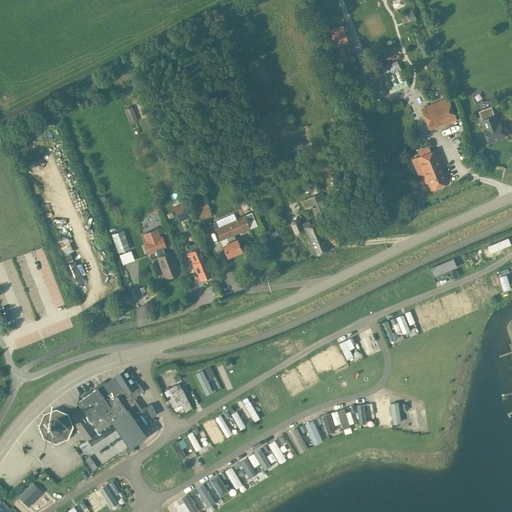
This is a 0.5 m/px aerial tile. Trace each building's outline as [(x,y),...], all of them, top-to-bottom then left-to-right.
[(321,0),(325,9),(332,7),(329,0),(321,0)] [(412,11),(406,13),(410,22),(416,19),(412,11)] [(330,30),(335,45),(347,41),(342,26),(330,30)] [(401,70),(388,75),(392,85),(404,80),(401,70)] [(456,120),(447,97),(421,108),(430,131),(456,120)] [(131,108),(125,110),(130,123),(136,121),(131,108)] [(281,110),(274,113),(282,134),(290,130),(281,110)] [(498,125),(492,110),(479,115),(481,120),(480,121),(484,130),(483,130),(487,142),(503,136),(499,124),(498,125)] [(303,148),(300,140),(281,147),(284,155),(303,148)] [(447,183),(434,150),(412,159),(418,176),(425,173),(431,189),(447,183)] [(238,181),(236,177),(235,175),(229,178),(230,179),(232,183),(238,181)] [(330,211),(322,192),(308,198),(315,217),(330,211)] [(354,198),(347,201),(350,209),(357,206),(354,198)] [(212,216),(207,201),(192,206),(197,221),(212,216)] [(188,218),(182,204),(174,207),(179,221),(188,218)] [(248,227),(243,216),(214,229),(219,241),(226,238),(228,243),(222,246),(227,257),(241,251),(236,240),(235,240),(232,235),(248,227)] [(300,219),(296,218),(291,220),(290,224),(295,234),(299,236),(303,234),(304,230),(315,256),(330,249),(316,221),(310,224),(308,221),(302,223),(300,219)] [(130,249),(123,230),(111,234),(118,253),(130,249)] [(277,230),(268,233),(271,239),(279,236),(277,230)] [(166,248),(162,237),(145,243),(149,254),(156,251),(158,256),(157,257),(164,279),(178,274),(170,252),(165,254),(163,249),(166,248)] [(507,237),(492,243),(494,249),(502,246),(503,248),(510,246),(507,237)] [(198,242),(188,245),(189,250),(200,247),(198,242)] [(489,264),(495,261),(488,243),(482,245),(489,264)] [(192,264),(200,281),(212,276),(200,248),(188,254),(192,264)] [(36,251),(38,258),(45,256),(43,249),(36,251)] [(132,250),(120,254),(123,264),(135,260),(132,250)] [(469,254),(462,256),(468,270),(474,268),(469,254)] [(430,267),(437,286),(460,277),(453,259),(430,267)] [(84,283),(75,261),(64,266),(72,288),(84,283)] [(511,288),(507,274),(499,276),(504,291),(511,289),(511,288)] [(477,297),(487,293),(485,288),(492,286),(489,278),(472,285),(477,297)] [(475,300),(473,294),(466,297),(464,289),(456,292),(462,309),(469,307),(467,303),(475,300)] [(448,295),(441,298),(447,315),(455,312),(448,295)] [(432,320),(434,325),(441,322),(434,301),(420,306),(426,322),(432,320)] [(411,325),(416,323),(419,330),(426,327),(419,307),(406,312),(411,325)] [(388,342),(396,339),(394,332),(401,329),(403,334),(410,331),(404,314),(381,323),(388,342)] [(363,357),(371,354),(365,335),(357,337),(363,357)] [(351,338),(340,342),(346,359),(354,356),(351,349),(355,347),(351,338)] [(275,362),(282,360),(276,343),(270,345),(275,362)] [(324,351),(331,364),(338,360),(331,347),(324,351)] [(318,375),(324,371),(316,356),(294,367),(304,386),(312,383),(310,379),(318,375)] [(338,361),(332,365),(336,372),(343,368),(338,361)] [(136,387),(124,370),(115,376),(115,377),(98,389),(97,388),(79,401),(83,408),(70,417),(86,440),(99,431),(99,430),(112,421),(129,446),(145,435),(133,418),(142,411),(133,398),(143,391),(138,385),(136,387)] [(290,396),(297,392),(294,385),(300,382),(298,378),(292,381),(288,372),(281,375),(290,396)] [(176,414),(192,406),(179,382),(163,391),(176,414)] [(264,389),(256,393),(267,412),(274,408),(264,389)] [(383,421),(382,399),(373,399),(374,421),(383,421)] [(228,407),(231,414),(243,409),(240,402),(228,407)] [(159,414),(153,403),(148,406),(153,417),(159,414)] [(246,406),(255,423),(261,419),(252,403),(246,406)] [(392,423),(400,423),(400,403),(391,403),(392,423)] [(357,405),(359,424),(366,423),(364,404),(357,405)] [(408,410),(411,429),(419,427),(416,408),(408,410)] [(240,430),(246,427),(238,410),(232,413),(240,430)] [(222,414),(216,417),(225,438),(231,435),(222,414)] [(48,434),(49,435),(50,436),(51,436),(52,437),(53,437),(54,437),(55,437),(57,437),(58,437),(59,437),(60,436),(61,435),(62,435),(63,434),(64,433),(64,432),(65,431),(65,429),(65,428),(65,427),(65,426),(65,425),(64,424),(64,422),(63,421),(62,420),(61,419),(60,418),(58,418),(57,417),(56,417),(55,417),(53,417),(52,418),(51,418),(50,419),(49,420),(48,420),(47,421),(47,422),(46,423),(46,425),(45,426),(45,427),(45,428),(46,430),(46,431),(46,432),(47,433),(48,434)] [(305,424),(314,445),(323,441),(314,420),(305,424)] [(216,424),(212,427),(208,421),(200,426),(213,445),(225,437),(216,424)] [(187,433),(197,453),(208,448),(198,427),(187,433)] [(296,428),(290,431),(301,452),(307,449),(296,428)] [(280,447),(286,445),(283,436),(277,438),(280,447)] [(186,446),(181,438),(172,444),(181,460),(187,456),(182,448),(186,446)] [(268,443),(277,459),(284,456),(275,439),(268,443)] [(260,464),(261,467),(267,464),(262,450),(249,455),(253,466),(260,464)] [(240,461),(249,477),(256,473),(247,457),(240,461)] [(157,461),(147,468),(153,476),(162,470),(157,461)] [(235,489),(242,486),(233,466),(226,469),(235,489)] [(114,481),(109,484),(115,495),(119,492),(114,481)] [(43,493),(33,482),(18,497),(28,507),(43,493)] [(107,484),(100,489),(111,508),(119,503),(107,484)] [(190,511),(197,511),(199,511),(190,493),(183,496),(190,511)] [(84,498),(92,511),(102,511),(91,494),(84,498)]
